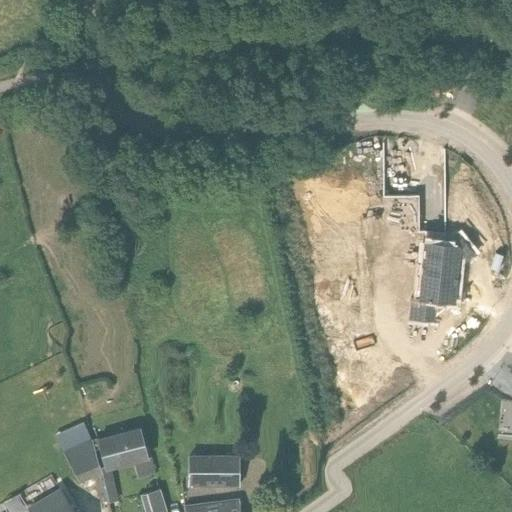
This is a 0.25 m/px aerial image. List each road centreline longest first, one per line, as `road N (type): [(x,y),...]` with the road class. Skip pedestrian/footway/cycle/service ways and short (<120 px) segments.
road 1 (unclassified): [(511,217),(472,172),(411,151),(198,163),(135,148),(119,134),(91,73),(81,0)]
road 2 (unclassified): [(314,511),(481,392),(511,357)]
